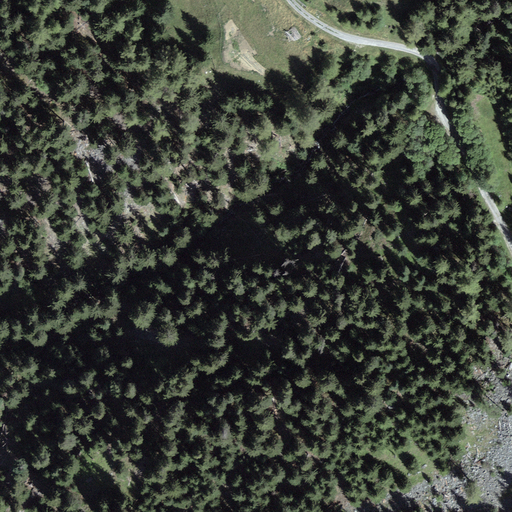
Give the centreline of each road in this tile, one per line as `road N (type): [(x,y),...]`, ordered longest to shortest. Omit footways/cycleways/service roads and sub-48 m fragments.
road 1 (track): [(435,67),(447,123),(511,242)]
road 2 (track): [(290,0),(337,33),(424,55)]
